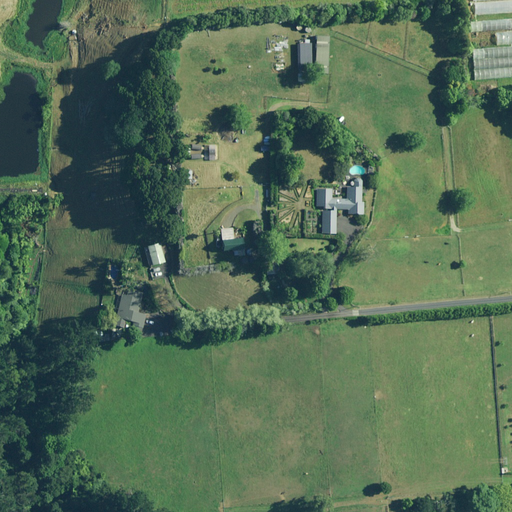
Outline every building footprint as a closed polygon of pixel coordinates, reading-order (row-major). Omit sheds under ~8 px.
[(511,30),(511,18),(469,21),(470,33),(511,30)] [(327,36),(315,36),(314,73),(326,73),(327,36)] [(310,70),(310,43),(297,43),(297,70),(310,70)] [(511,44),(471,48),(472,58),(511,55),(511,44)] [(259,141),(258,156),(269,157),(270,141),(259,141)] [(318,206),(318,209),(321,209),(320,233),(335,234),(336,209),(347,210),(347,214),(362,214),(362,202),(360,202),(361,180),(353,179),(353,187),(346,187),(346,199),(331,198),(331,189),(316,189),(315,206),(318,206)] [(222,251),(232,250),(233,255),(240,255),(239,249),(242,249),(241,238),(233,239),(232,228),(220,229),(222,251)] [(164,262),(160,243),(146,247),(151,265),(164,262)] [(266,263),(266,274),(274,274),(275,264),(266,263)] [(142,293),(123,288),(121,294),(113,325),(123,328),(125,320),(131,322),(131,325),(142,328),(145,314),(137,312),(142,293)]
